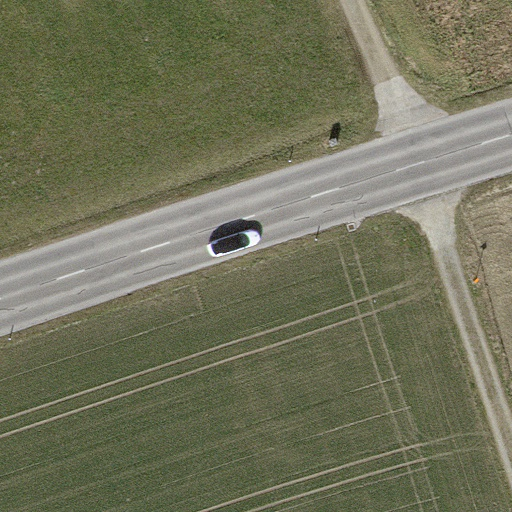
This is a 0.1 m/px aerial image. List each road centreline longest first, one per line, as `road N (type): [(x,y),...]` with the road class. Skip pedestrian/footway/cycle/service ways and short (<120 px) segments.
road 1 (tertiary): [(511,134),(0,300)]
road 2 (track): [(511,440),(423,161),(355,0)]
